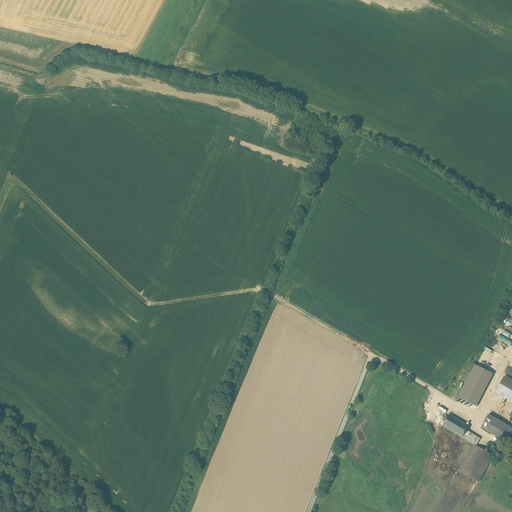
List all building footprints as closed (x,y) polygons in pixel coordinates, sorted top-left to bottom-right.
[(503,341),(500,346),(511,352),(511,351),(511,334),(509,338),(499,333),(497,337),(503,341)] [(486,349),(483,353),(486,355),(485,356),(489,359),(490,357),(492,358),(491,359),(495,362),(497,358),(493,355),(493,354),(486,349)] [(511,380),(505,376),(495,393),(511,402),(511,380)] [(486,393),(479,389),(469,406),(476,410),(486,393)] [(469,426),(449,414),(442,426),(462,438),(466,430),(469,426)] [(510,428),(488,415),(481,427),(503,440),(510,428)] [(511,444),(511,427),(510,428),(503,440),(502,441),(511,446),(511,444)] [(480,439),(466,430),(462,438),(473,445),(476,446),(480,439)] [(493,456),(476,446),(473,445),(458,470),(478,482),(488,465),(488,464),(493,456)]
